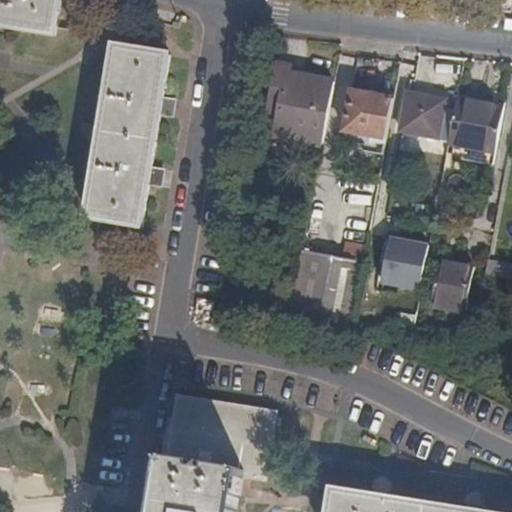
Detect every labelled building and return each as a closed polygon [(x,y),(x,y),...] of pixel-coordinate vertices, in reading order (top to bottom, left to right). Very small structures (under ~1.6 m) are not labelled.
[(59,0),(0,0),(0,24),(55,34),(59,0)] [(159,114),(162,98),(169,57),(117,48),(91,217),(142,225),(148,184),(151,169),(159,114)] [(290,66),(276,64),(267,113),(281,115),(276,136),(323,145),(335,83),(289,74),(290,66)] [(387,138),(394,99),(352,91),(345,130),(387,138)] [(451,140),(456,111),(445,109),(447,99),(407,92),(400,130),(451,140)] [(172,100),(162,98),(159,114),(170,116),(171,109),(172,100)] [(505,109),(458,100),(456,111),(451,140),(451,144),(497,152),(505,109)] [(386,147),(387,138),(345,130),(343,140),(364,144),(386,147)] [(384,154),(386,147),(364,144),(363,150),(384,154)] [(151,169),(148,184),(158,186),(159,179),(161,170),(151,169)] [(430,245),(389,237),(380,286),(421,294),(430,245)] [(303,251),(290,320),(351,331),(353,320),(364,263),(303,251)] [(465,311),(474,267),(439,261),(431,305),(465,311)] [(399,340),(412,343),(420,305),(406,303),(399,340)] [(471,353),(482,355),(489,326),(477,324),(471,353)] [(265,480),(277,412),(180,396),(168,464),(170,464),(162,511),(231,511),(237,476),(265,480)] [(375,488),(373,497),(390,500),(391,491),(382,489),(375,488)] [(468,511),(466,511),(390,500),(373,497),(335,491),(331,511),(468,511)] [(467,503),(466,511),(468,511),(482,511),(483,505),(474,504),(467,503)]
